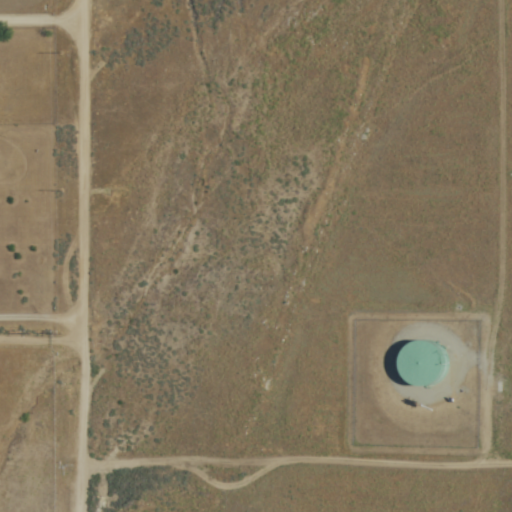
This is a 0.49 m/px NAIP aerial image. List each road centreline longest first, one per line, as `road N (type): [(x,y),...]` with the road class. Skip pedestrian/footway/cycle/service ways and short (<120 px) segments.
road 1 (residential): [(81,0),(82,511)]
road 2 (track): [(511,465),(263,465),(226,493),(178,468),(82,471)]
